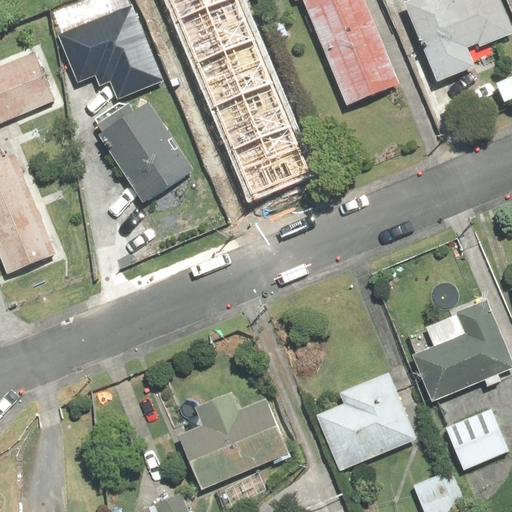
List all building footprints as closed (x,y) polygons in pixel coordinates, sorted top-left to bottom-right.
[(169,0),(177,20),(226,0),(169,0)] [(226,0),(177,20),(196,64),(257,38),(241,0),(226,0)] [(404,79),(370,0),(313,0),(356,99),(404,79)] [(414,0),(445,78),(488,61),(481,44),(511,32),(511,14),(506,0),(414,0)] [(63,37),(80,82),(97,75),(101,86),(107,84),(113,100),(159,82),(132,11),(63,37)] [(196,64),(214,107),(275,82),(257,38),(196,64)] [(35,55),(0,69),(0,123),(54,100),(35,55)] [(214,107),(232,151),(293,126),(275,82),(214,107)] [(109,134),(153,201),(203,169),(159,102),(109,134)] [(232,151),(250,194),(311,169),(293,126),(232,151)] [(19,153),(0,161),(0,240),(13,270),(61,249),(19,153)] [(511,372),(511,337),(497,296),(431,320),(439,342),(417,350),(436,401),(511,372)] [(317,398),(344,469),(425,438),(398,367),(317,398)] [(206,420),(181,429),(205,489),(301,452),(278,392),(250,403),(244,389),(201,405),(206,420)] [(511,434),(500,405),(451,423),(469,468),(511,451),(511,434)] [(456,467),(417,481),(429,511),(458,511),(471,507),(456,467)] [(196,511),(187,489),(133,511),(196,511)]
